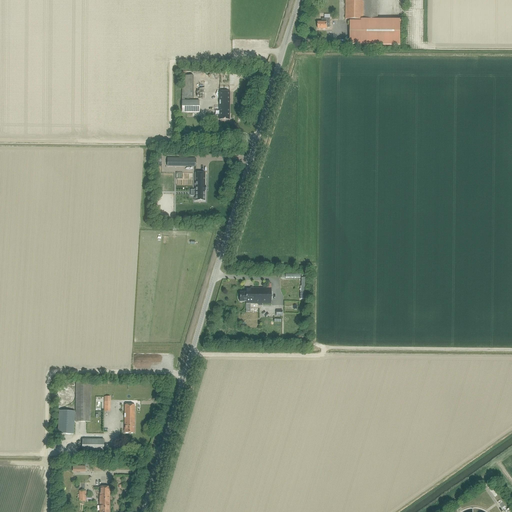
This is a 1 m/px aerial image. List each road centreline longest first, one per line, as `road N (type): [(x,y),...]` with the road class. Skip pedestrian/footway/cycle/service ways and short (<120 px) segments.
road 1 (unclassified): [(142,511),(298,0)]
road 2 (unknown): [(191,353),(322,349)]
